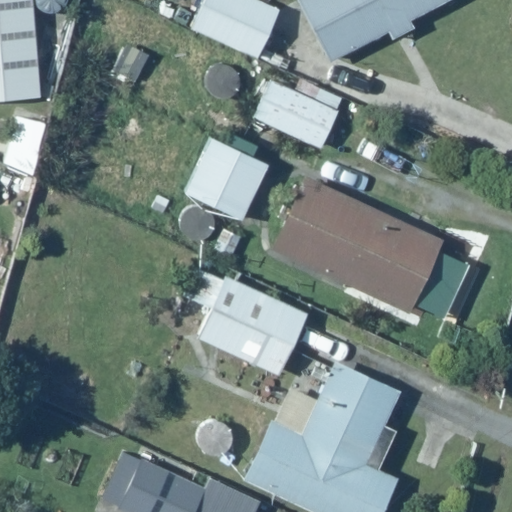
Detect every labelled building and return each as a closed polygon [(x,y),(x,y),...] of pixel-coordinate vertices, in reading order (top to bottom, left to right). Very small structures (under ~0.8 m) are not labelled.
[(65,0),(0,0),(0,95),(38,93),(32,5),(66,3),(65,0)] [(265,0),(196,0),(186,22),(254,55),(278,6),(265,0)] [(296,0),(330,59),(386,28),(391,37),(415,24),(409,12),(431,0),(296,0)] [(334,102),(264,74),(248,115),(317,143),(334,102)] [(51,118),(15,108),(0,163),(0,165),(35,175),(51,118)] [(222,138),(206,130),(177,192),(239,221),(268,160),(255,154),(261,142),(227,126),(222,138)] [(307,167),(270,244),(406,310),(443,233),(307,167)] [(101,227),(89,253),(135,274),(147,248),(101,227)] [(310,309),(217,265),(202,258),(185,296),(207,306),(194,334),(280,374),(310,309)] [(283,379),(240,476),(320,511),(379,511),(399,470),(379,461),(394,427),(381,421),(405,366),(314,325),(302,351),(327,362),(313,393),(283,379)] [(115,467),(102,494),(137,511),(253,511),(260,499),(205,471),(199,482),(126,446),(115,467)]
